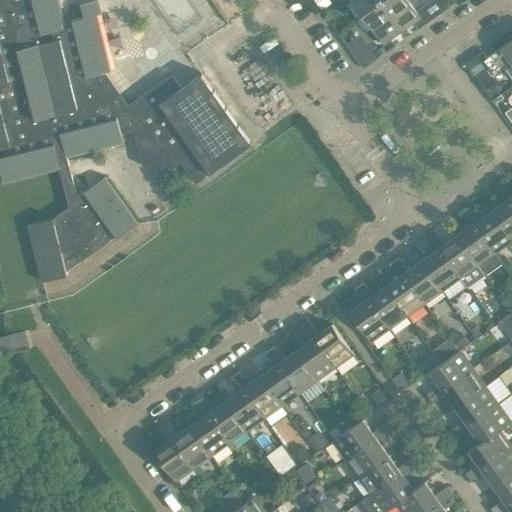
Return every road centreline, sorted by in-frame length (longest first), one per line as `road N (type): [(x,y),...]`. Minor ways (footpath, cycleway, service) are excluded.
road 1 (residential): [(166,511),(123,451),(120,432),(130,415),(405,211),(405,192),(346,111)]
road 2 (residential): [(346,111),(501,0)]
road 3 (residential): [(346,111),(266,0)]
